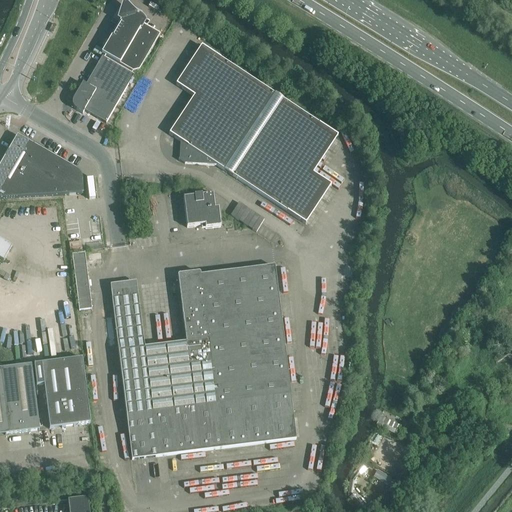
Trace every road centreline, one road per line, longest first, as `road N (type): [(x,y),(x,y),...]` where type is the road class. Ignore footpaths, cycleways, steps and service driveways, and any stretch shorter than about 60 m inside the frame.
road 1 (unknown): [(111,267),(104,348),(122,463),(142,495),(185,499),(273,485),(300,468),(307,451),(288,247)]
road 2 (primary): [(297,0),(511,135)]
road 3 (unknown): [(288,247),(255,208),(204,183),(83,146)]
road 4 (primary): [(511,104),(347,0)]
road 5 (residential): [(116,228),(106,160),(0,94)]
road 6 (unknown): [(111,8),(42,120)]
